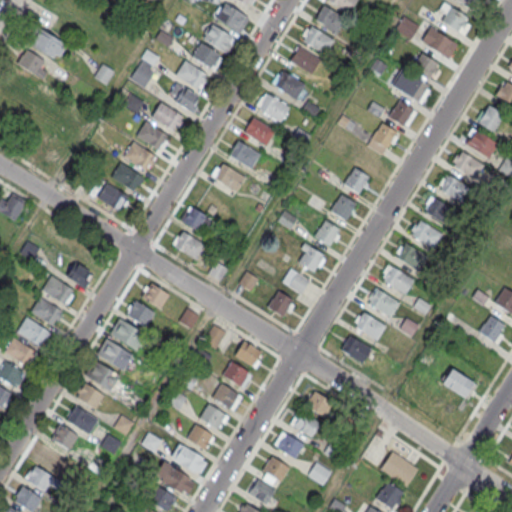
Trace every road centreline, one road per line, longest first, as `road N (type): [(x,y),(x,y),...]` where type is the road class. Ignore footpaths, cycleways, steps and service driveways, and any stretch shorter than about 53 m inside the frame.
road 1 (residential): [(286,0),(0,464)]
road 2 (residential): [(511,5),(296,354)]
road 3 (residential): [(296,354),(0,165)]
road 4 (tertiary): [(296,354),(199,511)]
road 5 (residential): [(511,381),(432,511)]
road 6 (tertiary): [(511,499),(387,415)]
